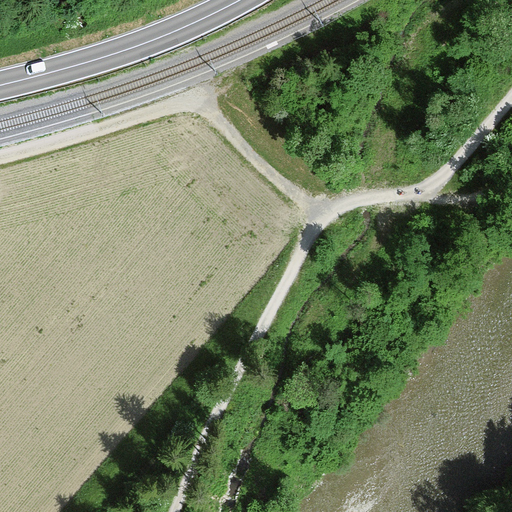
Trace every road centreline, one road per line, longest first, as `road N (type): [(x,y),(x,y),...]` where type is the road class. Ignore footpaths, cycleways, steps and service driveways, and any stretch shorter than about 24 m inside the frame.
road 1 (track): [(511,95),(427,190),(352,199),(321,216),(201,443),(174,511)]
road 2 (track): [(0,156),(179,104),(199,106),(321,216)]
road 3 (secondary): [(239,0),(123,51),(0,85)]
